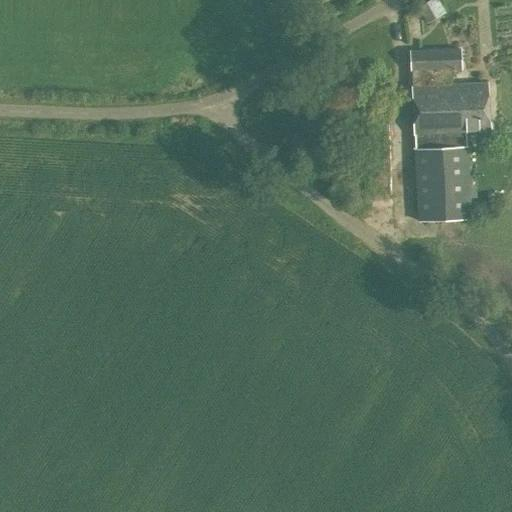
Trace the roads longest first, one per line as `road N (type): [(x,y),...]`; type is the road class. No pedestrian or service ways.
road 1 (unclassified): [(511,343),(475,306),(247,141),(225,110)]
road 2 (unclassified): [(225,110),(0,102)]
road 3 (unclassified): [(407,0),(225,110)]
